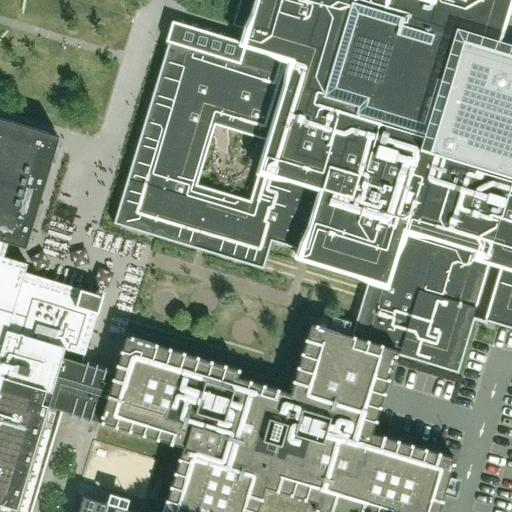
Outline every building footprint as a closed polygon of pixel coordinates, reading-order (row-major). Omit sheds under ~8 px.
[(271,241),(302,250),(300,256),(370,277),(351,337),(394,351),(456,370),(472,318),(485,322),(486,319),(511,327),(511,40),(498,36),(508,0),(239,0),(232,25),(248,30),(244,43),(181,24),(179,33),(176,42),(166,39),(165,41),(168,42),(113,223),(262,268),(271,241)] [(0,118),(0,238),(24,246),(55,143),(57,135),(0,118)] [(30,511),(32,506),(61,411),(80,362),(99,296),(24,273),(27,264),(0,255),(0,511),(30,511)] [(149,268),(146,278),(169,285),(172,275),(149,268)] [(370,433),(394,351),(351,337),(310,324),(289,393),(236,377),(238,370),(125,336),(114,373),(96,367),(80,362),(61,411),(82,417),(100,423),(100,421),(182,446),(162,511),(255,511),(263,485),(316,501),(314,509),(325,511),(436,511),(453,458),(370,433)] [(80,497),(75,511),(100,511),(103,504),(80,497)]
